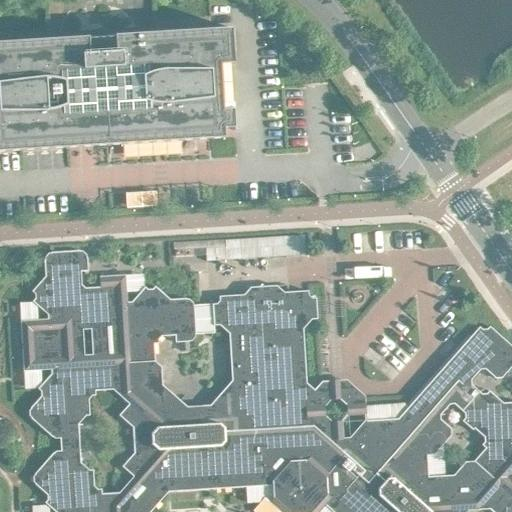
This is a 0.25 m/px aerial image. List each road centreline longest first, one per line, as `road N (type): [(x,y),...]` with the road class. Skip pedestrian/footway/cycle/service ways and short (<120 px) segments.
road 1 (tertiary): [(436,152),(316,0)]
road 2 (tertiary): [(511,266),(436,152)]
